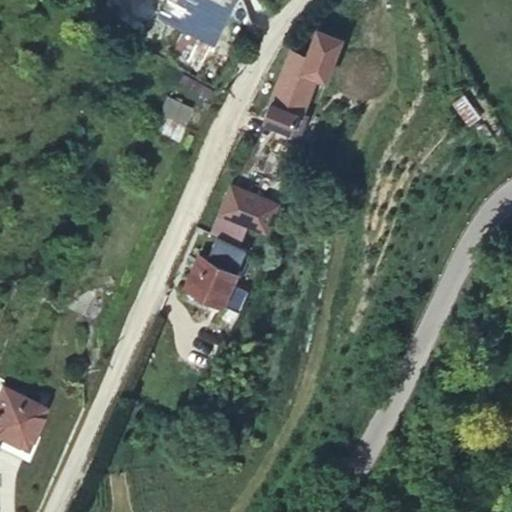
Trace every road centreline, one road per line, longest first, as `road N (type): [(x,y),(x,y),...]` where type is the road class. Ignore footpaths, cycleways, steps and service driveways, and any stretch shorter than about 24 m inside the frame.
road 1 (unclassified): [(53,511),(288,0)]
road 2 (tertiary): [(366,511),(390,466),(431,319),(488,191),(511,179)]
